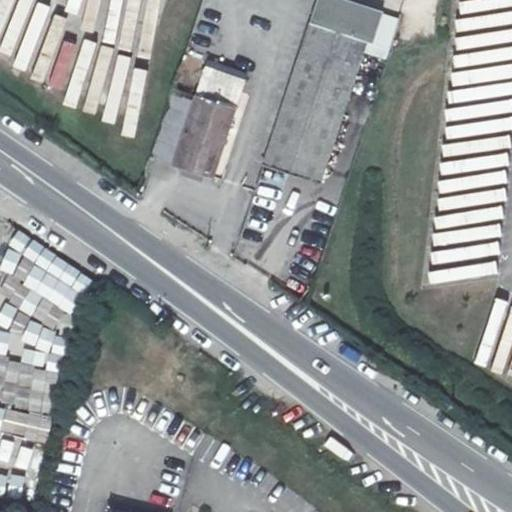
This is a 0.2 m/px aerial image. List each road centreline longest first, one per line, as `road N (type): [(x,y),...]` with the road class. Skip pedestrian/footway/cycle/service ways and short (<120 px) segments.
road 1 (primary): [(511,495),(103,221)]
road 2 (primary): [(103,221),(469,511)]
road 3 (unknown): [(83,511),(106,465),(194,511)]
road 4 (primary): [(103,221),(0,152)]
